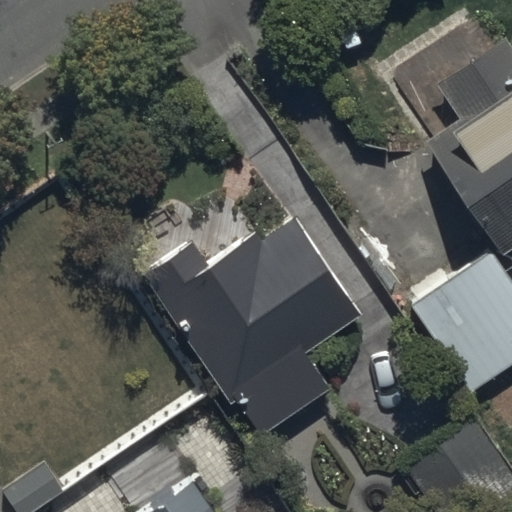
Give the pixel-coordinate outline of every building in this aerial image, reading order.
[(429,138),(508,254),(511,251),(511,48),(505,37),(434,84),(457,119),(429,138)] [(307,352),(364,314),(293,210),(212,264),(191,234),(139,269),(159,299),(230,404),(254,440),(332,388),(307,352)] [(409,296),(472,390),(511,362),(511,289),(483,246),(409,296)] [(400,467),(429,511),(511,511),(511,483),(470,421),(400,467)] [(136,511),(215,511),(191,475),(136,511)]
